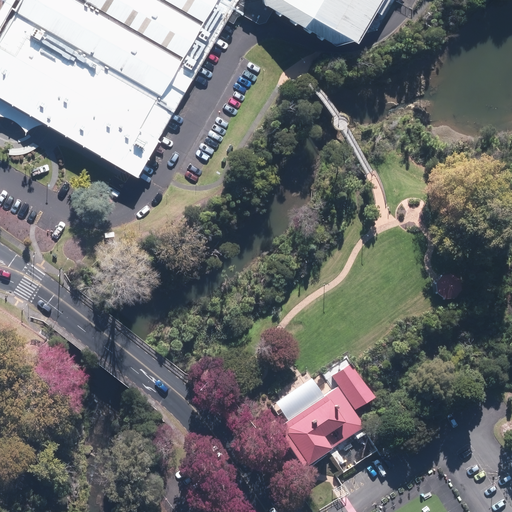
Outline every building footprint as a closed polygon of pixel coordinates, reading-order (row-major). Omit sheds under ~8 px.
[(131,174),(138,178),(224,21),(235,0),(260,0),(347,45),(375,0),(22,0),(0,39),(0,97),(53,129),(131,174)] [(0,27),(15,0),(5,0),(0,10),(0,27)] [(441,278),(436,285),(436,295),(444,301),(454,300),(460,292),(459,282),(450,277),(441,278)] [(352,363),(333,377),(356,411),(375,397),(352,363)] [(325,396),(312,378),(277,404),(290,421),(325,396)] [(280,428),(278,438),(301,472),(364,428),(336,389),(325,396),(290,421),(280,428)]
